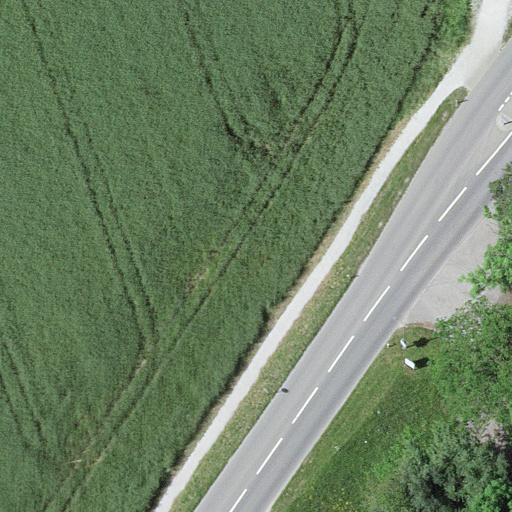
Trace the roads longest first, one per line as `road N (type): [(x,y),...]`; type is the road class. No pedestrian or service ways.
road 1 (secondary): [(442,215),(231,511)]
road 2 (residential): [(442,215),(474,377),(488,424),(511,462)]
road 3 (secondary): [(511,115),(442,215)]
